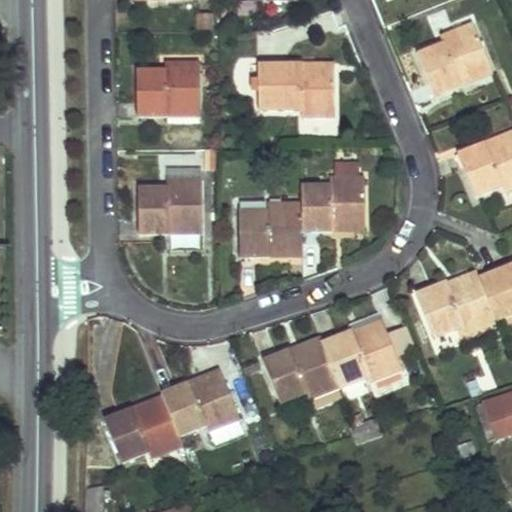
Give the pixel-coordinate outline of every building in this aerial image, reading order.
[(446,43),(418,53),(436,99),(494,74),(473,23),(444,36),(446,43)] [(168,71),(140,72),(139,119),(202,117),(201,61),(169,63),(168,71)] [(335,64),(261,65),(261,113),(304,112),(304,119),(335,119),(335,64)] [(511,132),(459,154),(477,197),(503,186),(506,193),(511,190),(511,132)] [(218,150),(209,150),(210,170),(218,171),(218,150)] [(331,185),(304,185),(304,203),(304,232),(366,231),(366,178),(331,178),(331,185)] [(170,188),(142,189),(142,236),(203,234),(202,181),(170,181),(170,188)] [(269,212),(241,212),(242,259),(305,258),(304,232),(304,203),(270,204),(269,212)] [(511,264),(480,277),(497,320),(511,314),(511,264)] [(478,271),(420,294),(437,337),(463,328),(465,332),(497,320),(480,277),(478,271)] [(382,321),(325,343),(342,388),(368,378),(371,383),(403,371),(382,321)] [(323,338),(265,360),(282,404),(308,394),(310,399),(342,388),(325,343),(323,338)] [(242,420),(221,370),(162,393),(163,397),(179,437),(208,427),(210,432),(242,420)] [(511,393),(476,404),(487,446),(511,439),(511,393)] [(163,397),(106,419),(124,462),(150,452),(153,459),(183,447),(179,437),(163,397)] [(377,419),(357,426),(361,437),(381,429),(377,419)] [(357,426),(350,428),(353,439),(361,437),(357,426)]
